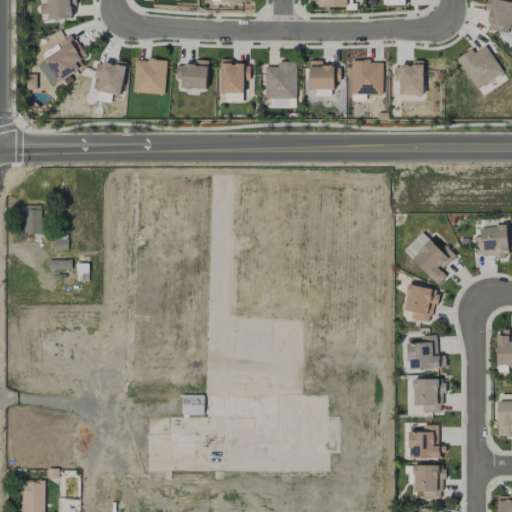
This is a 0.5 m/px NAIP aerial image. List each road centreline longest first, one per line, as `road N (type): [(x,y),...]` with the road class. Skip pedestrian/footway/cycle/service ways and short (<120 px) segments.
road 1 (primary): [(152,150),(511,149)]
road 2 (residential): [(112,31),(457,30)]
road 3 (residential): [(477,295),(478,511)]
road 4 (primary): [(0,155),(152,150)]
